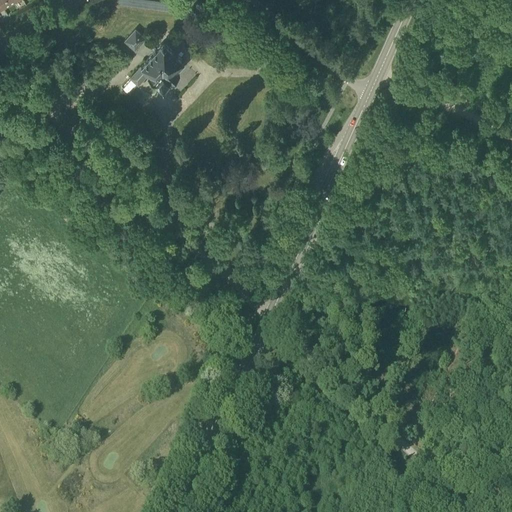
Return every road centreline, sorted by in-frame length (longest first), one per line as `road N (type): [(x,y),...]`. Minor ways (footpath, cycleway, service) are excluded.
road 1 (secondary): [(182,511),(373,84)]
road 2 (track): [(472,511),(267,321)]
road 3 (unclassified): [(511,136),(400,85),(373,84)]
road 4 (residential): [(346,81),(252,0)]
